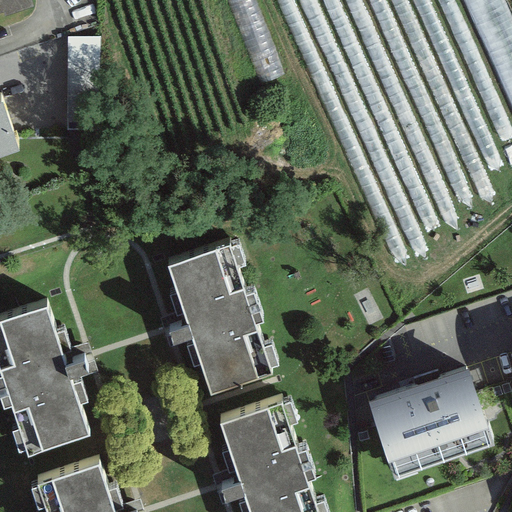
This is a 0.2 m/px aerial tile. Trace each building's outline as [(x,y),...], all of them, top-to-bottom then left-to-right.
[(0,0),(0,14),(37,2),(36,0),(0,0)] [(511,0),(434,0),(497,140),(511,144),(511,0)] [(98,37),(68,36),(67,126),(96,126),(98,37)] [(1,85),(0,85),(0,150),(20,144),(1,85)] [(233,238),(169,258),(212,391),(276,371),(233,238)] [(51,300),(0,317),(0,363),(30,453),(94,432),(51,300)] [(470,359),(370,391),(396,471),(496,439),(470,359)] [(326,511),(288,397),(223,419),(254,511),(326,511)] [(117,511),(99,456),(36,477),(46,511),(117,511)]
